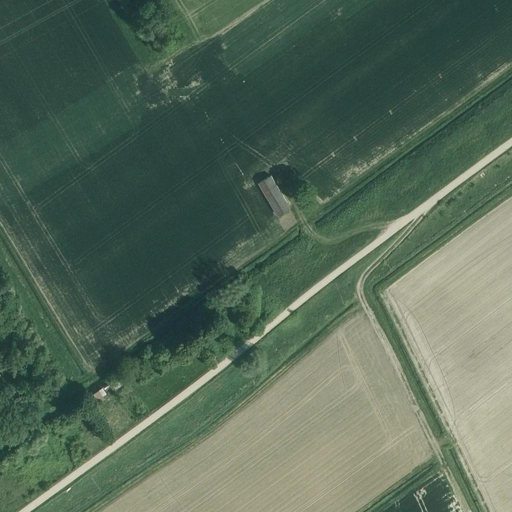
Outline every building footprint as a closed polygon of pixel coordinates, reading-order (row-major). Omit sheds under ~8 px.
[(278,214),(290,207),(271,175),(258,182),(278,214)] [(122,386),(135,378),(131,373),(119,381),(122,386)] [(111,384),(100,391),(105,399),(116,392),(111,384)] [(32,449),(45,439),(41,433),(27,443),(32,449)] [(43,454),(56,451),(54,442),(41,445),(43,454)]
